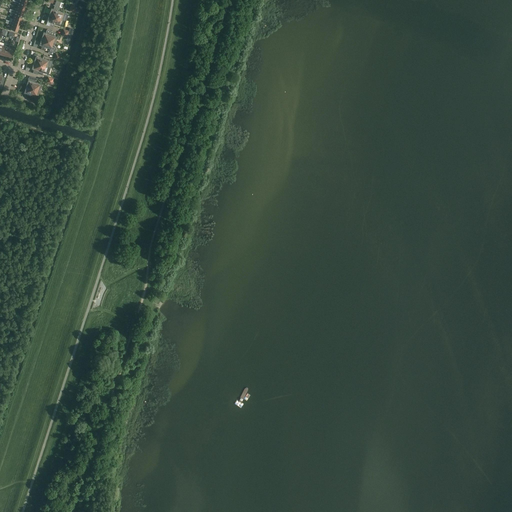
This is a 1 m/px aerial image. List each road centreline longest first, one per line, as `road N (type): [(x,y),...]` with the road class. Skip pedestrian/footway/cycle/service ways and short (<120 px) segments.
road 1 (track): [(230,0),(74,511)]
road 2 (track): [(126,0),(96,135),(0,448)]
